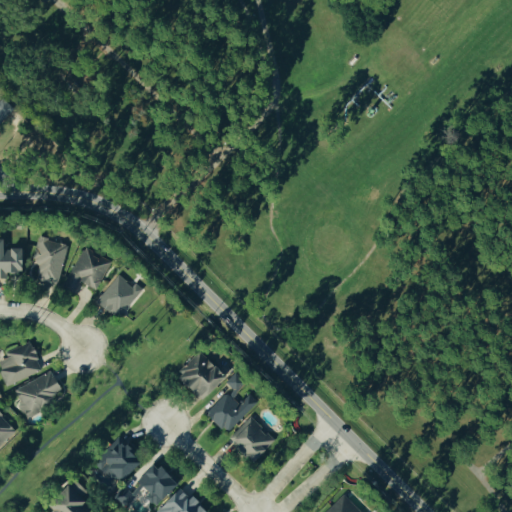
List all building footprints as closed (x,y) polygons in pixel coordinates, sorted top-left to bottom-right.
[(28,284),(54,291),(55,289),(77,294),(78,286),(99,291),(107,256),(77,249),(38,241),(28,284)] [(19,250),(0,249),(0,280),(5,281),(5,273),(18,274),(19,250)] [(105,317),(114,311),(115,313),(141,296),(134,285),(128,289),(121,278),(92,296),(105,317)] [(0,357),(0,365),(3,371),(0,371),(0,377),(5,388),(40,370),(27,344),(0,357)] [(206,375),(192,360),(172,377),(195,404),(222,380),(213,369),(206,375)] [(0,445),(13,435),(9,423),(5,419),(6,413),(2,413),(1,402),(10,399),(25,417),(30,418),(49,402),(54,400),(63,393),(48,376),(0,395),(0,445)] [(254,406),(235,386),(204,415),(223,435),(254,406)] [(276,443),(246,419),(226,443),(251,463),(256,457),(262,461),(276,443)] [(101,470),(120,484),(138,460),(119,446),(101,470)] [(198,511),(152,464),(131,484),(155,509),(151,511),(198,511)] [(87,511),(64,487),(41,508),(44,511),(87,511)] [(356,511),(340,497),(325,511),(356,511)]
